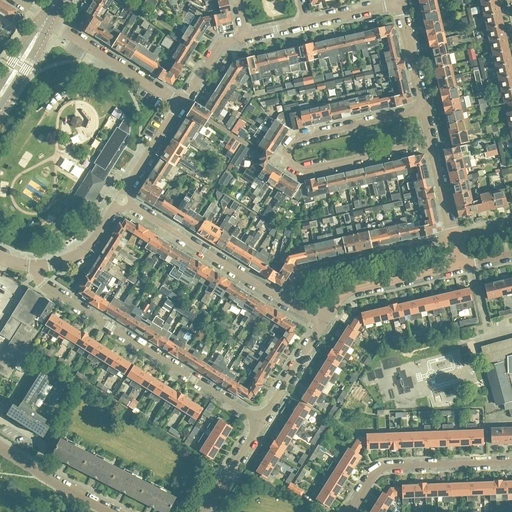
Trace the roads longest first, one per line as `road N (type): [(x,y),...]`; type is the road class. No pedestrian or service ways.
road 1 (residential): [(430,142),(304,170),(287,157),(304,136),(422,109)]
road 2 (residential): [(261,422),(43,285),(38,266)]
road 3 (residential): [(284,301),(121,200)]
road 4 (residential): [(284,301),(307,272),(451,238)]
road 5 (residential): [(349,511),(386,466),(511,461)]
road 6 (residential): [(182,103),(48,16)]
road 7 (residential): [(322,322),(354,290),(458,266)]
road 8 (residential): [(112,511),(0,446)]
